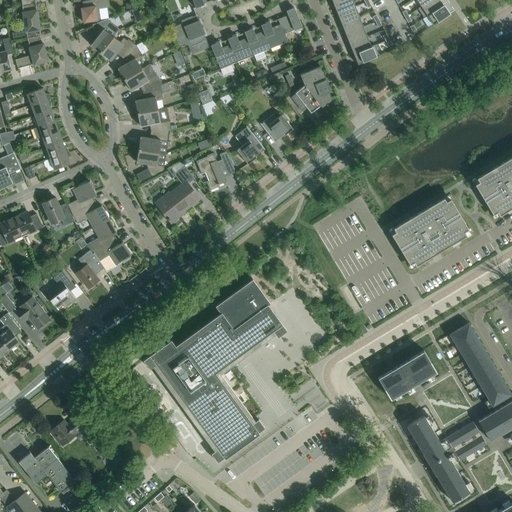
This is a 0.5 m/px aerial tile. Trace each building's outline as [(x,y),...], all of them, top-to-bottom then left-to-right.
[(110,7),(108,0),(88,0),(82,1),(84,11),(81,11),(83,22),(100,19),(99,9),(110,7)] [(355,6),(352,0),(341,0),(333,3),(337,13),(355,6)] [(427,15),(443,5),(439,0),(430,0),(421,6),(417,8),(424,18),(427,16),(427,15)] [(40,36),(35,4),(22,6),(27,38),(40,36)] [(433,25),(449,14),(443,5),(427,15),(427,16),(433,25)] [(359,16),(355,6),(337,13),(341,23),(359,16)] [(182,23),(172,28),(175,38),(203,26),(202,26),(199,20),(198,20),(198,18),(197,19),(195,16),(196,16),(193,7),(193,8),(196,15),(192,17),(192,16),(181,21),(182,23)] [(278,20),(280,25),(281,25),(284,34),(294,30),(302,27),(294,7),(286,10),(288,15),(273,21),(274,21),(278,20)] [(363,26),(359,16),(341,23),(345,33),(363,26)] [(455,25),(460,22),(457,17),(439,28),(446,41),(460,33),(455,25)] [(100,52),(113,36),(107,31),(110,27),(107,24),(108,23),(105,20),(92,25),(94,30),(99,34),(90,44),(100,52)] [(287,41),(284,34),(281,25),(280,25),(272,29),(270,23),(271,22),(270,22),(269,21),(261,25),(261,26),(257,28),(261,26),(264,32),(270,48),(287,41)] [(203,27),(203,26),(175,38),(179,47),(191,43),(192,46),(202,42),(201,41),(206,39),(209,47),(206,39),(205,39),(204,39),(204,36),(205,36),(204,34),(205,34),(202,27),(203,27)] [(367,36),(363,26),(345,33),(349,43),(367,36)] [(264,32),(256,35),(253,30),(254,29),(253,29),(253,28),(244,31),(244,33),(240,34),(240,35),(245,33),(247,39),(254,55),(270,48),(264,32)] [(254,55),(247,39),(239,42),(236,36),(237,36),(236,36),(236,35),(227,38),(228,39),(223,41),(224,41),(228,40),(230,46),(231,45),(237,62),(254,55)] [(40,36),(27,38),(32,55),(15,59),(18,68),(43,61),(44,61),(45,60),(46,59),(46,58),(46,57),(40,36)] [(119,49),(126,54),(136,45),(128,38),(127,40),(123,37),(120,42),(113,36),(100,52),(111,61),(119,49)] [(371,46),(367,36),(349,43),(353,54),(371,46)] [(14,53),(10,37),(2,39),(5,51),(0,52),(0,71),(0,72),(10,70),(7,54),(14,53)] [(150,37),(143,41),(147,50),(154,47),(150,37)] [(237,62),(231,45),(230,46),(222,49),(220,43),(221,43),(220,42),(220,43),(219,41),(210,45),(220,69),(237,62)] [(124,79),(142,69),(137,62),(142,59),(140,55),(142,54),(136,45),(126,54),(130,61),(118,69),(124,79)] [(379,55),(376,48),(375,45),(371,46),(353,54),(358,64),(379,55)] [(330,90),(325,80),(320,66),(300,74),(304,85),(295,92),(295,93),(292,95),(291,93),(284,98),(297,115),(304,110),(302,108),(305,106),(311,113),(320,105),(321,106),(331,98),(328,91),(330,90)] [(160,85),(155,76),(153,77),(151,73),(146,76),(142,69),(124,79),(131,91),(143,83),(147,90),(160,85)] [(268,77),(270,80),(281,76),(279,72),(268,77)] [(290,86),(294,85),(289,74),(286,75),(290,86)] [(168,82),(160,85),(147,90),(149,98),(135,100),(137,113),(158,109),(156,101),(163,99),(162,93),(170,89),(168,82)] [(49,93),(45,93),(43,88),(27,93),(31,104),(49,98),(49,93)] [(268,97),(271,104),(276,102),(272,94),(268,97)] [(228,95),(220,98),(225,105),(232,100),(228,95)] [(50,110),(49,98),(31,104),(34,115),(35,115),(50,110)] [(1,102),(4,114),(10,112),(7,100),(1,102)] [(171,130),(168,113),(167,107),(158,109),(137,113),(140,126),(154,123),(155,131),(169,131),(171,130)] [(53,121),(50,110),(35,115),(34,115),(33,115),(37,126),(53,121)] [(286,118),(285,116),(283,115),(283,116),(281,114),(276,119),(273,114),(261,123),(260,123),(274,142),(275,141),(273,139),(282,133),(284,135),(293,128),(287,122),(288,121),(287,119),(286,118)] [(57,131),(53,121),(37,126),(41,137),(57,131)] [(265,149),(258,140),(246,125),(246,126),(246,127),(235,136),(242,145),(236,149),(238,151),(237,151),(238,153),(239,155),(240,156),(242,157),(247,164),(256,157),(254,154),(263,148),(264,149),(265,149)] [(62,142),(57,131),(41,137),(45,148),(46,148),(46,147),(62,142)] [(168,141),(169,131),(155,131),(156,131),(154,139),(140,136),(138,149),(159,152),(160,144),(165,145),(166,141),(168,141)] [(69,151),(62,142),(46,147),(46,148),(50,158),(69,151)] [(9,143),(7,144),(3,145),(8,155),(0,158),(0,167),(1,169),(0,169),(0,188),(13,183),(9,174),(21,168),(9,143)] [(157,161),(159,152),(138,149),(136,162),(149,164),(149,170),(152,176),(163,171),(164,166),(162,166),(163,161),(157,161)] [(71,155),(69,151),(50,158),(54,169),(70,163),(68,158),(71,155)] [(225,151),(219,154),(221,159),(216,161),(213,153),(207,155),(207,156),(196,161),(201,173),(205,172),(209,180),(206,181),(210,190),(218,187),(217,185),(225,182),(220,170),(225,168),(227,173),(234,170),(235,172),(236,172),(229,156),(225,151)] [(498,168),(496,166),(476,178),(479,181),(474,184),(493,214),(497,212),(499,216),(511,207),(511,156),(500,163),(501,165),(498,168)] [(24,168),(29,179),(35,176),(30,165),(24,168)] [(169,193),(172,196),(159,206),(155,202),(155,203),(171,223),(180,217),(179,215),(182,212),(183,212),(200,199),(188,183),(194,179),(185,166),(174,174),(182,184),(169,193)] [(25,189),(30,186),(26,178),(21,180),(25,189)] [(67,204),(72,214),(95,202),(92,193),(95,192),(89,181),(88,181),(87,180),(78,184),(79,186),(73,189),(78,199),(67,204)] [(42,203),(51,223),(61,219),(64,225),(74,221),(67,206),(67,207),(61,209),(56,197),(42,203)] [(414,218),(413,216),(393,228),(395,231),(391,234),(409,264),(414,262),(416,266),(433,255),(432,253),(437,250),(439,252),(454,243),(454,242),(456,241),(466,235),(464,231),(468,229),(450,199),(446,201),(444,197),(436,202),(437,203),(429,208),(428,206),(417,213),(418,215),(414,218)] [(109,218),(103,208),(100,209),(95,202),(72,214),(77,223),(87,217),(93,227),(109,218)] [(27,211),(13,217),(22,236),(43,227),(36,213),(29,216),(27,211)] [(22,236),(13,217),(0,223),(0,224),(2,229),(0,229),(0,243),(1,246),(8,242),(8,243),(22,236)] [(115,229),(109,218),(93,227),(98,237),(88,243),(92,250),(94,252),(116,238),(112,230),(115,229)] [(81,237),(76,241),(81,248),(86,244),(81,237)] [(121,246),(116,238),(94,252),(106,272),(116,266),(115,265),(121,261),(122,262),(130,257),(129,255),(131,254),(124,244),(121,246)] [(84,266),(76,273),(88,288),(99,280),(92,271),(95,269),(97,270),(102,266),(93,253),(90,250),(78,259),(84,266)] [(70,299),(74,296),(70,291),(75,287),(63,270),(53,278),(59,285),(46,294),(59,311),(60,311),(58,309),(64,304),(66,306),(72,301),(70,299)] [(171,340),(143,360),(149,368),(156,364),(217,449),(211,453),(217,462),(220,459),(224,457),(225,459),(259,434),(258,432),(264,427),(258,419),(252,423),(249,420),(218,377),(218,376),(220,374),(221,375),(222,375),(221,374),(227,369),(228,369),(228,368),(234,364),(235,365),(240,362),(239,360),(243,357),(244,359),(245,358),(245,356),(262,344),(263,345),(268,341),(267,340),(271,337),(272,338),(273,337),(272,336),(275,334),(277,337),(287,330),(268,305),(270,303),(267,299),(255,283),(252,279),(215,306),(220,313),(175,346),(171,340)] [(0,298),(0,300),(9,312),(15,307),(5,294),(0,298)] [(21,308),(16,311),(24,321),(28,317),(37,328),(49,318),(32,296),(20,306),(21,308)] [(4,332),(0,335),(0,338),(9,350),(20,342),(13,334),(19,329),(20,331),(21,331),(12,319),(0,328),(4,332)] [(468,323),(449,334),(456,344),(475,333),(468,323)] [(475,333),(456,344),(461,354),(480,342),(475,333)] [(0,357),(9,350),(0,338),(0,357)] [(480,342),(461,354),(465,360),(484,349),(480,342)] [(484,349),(465,360),(469,367),(488,355),(484,349)] [(385,373),(377,377),(390,399),(394,397),(400,393),(406,389),(412,385),(426,377),(433,373),(436,371),(423,350),(416,354),(414,355),(399,364),(392,369),(387,371),(385,373)] [(488,355),(469,367),(473,373),(492,362),(488,355)] [(492,362),(473,373),(477,379),(496,368),(492,362)] [(496,368),(477,379),(481,386),(499,375),(496,368)] [(499,375),(481,386),(484,392),(503,381),(499,375)] [(503,381),(484,392),(492,406),(511,394),(503,381)] [(511,399),(478,420),(490,441),(511,427),(511,399)] [(407,425),(407,426),(423,453),(422,453),(435,474),(452,501),(453,501),(469,491),(468,491),(469,491),(453,464),(486,444),(473,421),(439,441),(424,415),(423,416),(423,415),(407,425)] [(50,430),(62,445),(76,435),(75,434),(82,428),(74,419),(67,424),(64,420),(50,430)] [(110,460),(120,452),(103,430),(93,438),(110,460)] [(75,480),(48,446),(51,445),(50,444),(34,457),(28,450),(30,452),(19,461),(17,459),(37,485),(38,485),(36,483),(47,474),(49,476),(47,474),(49,473),(57,483),(56,484),(55,484),(61,492),(78,479),(77,478),(75,480)] [(40,511),(25,492),(13,501),(7,493),(0,498),(6,506),(6,507),(9,511),(40,511)] [(511,511),(511,501),(510,503),(504,507),(498,510),(494,511),(511,511)]
